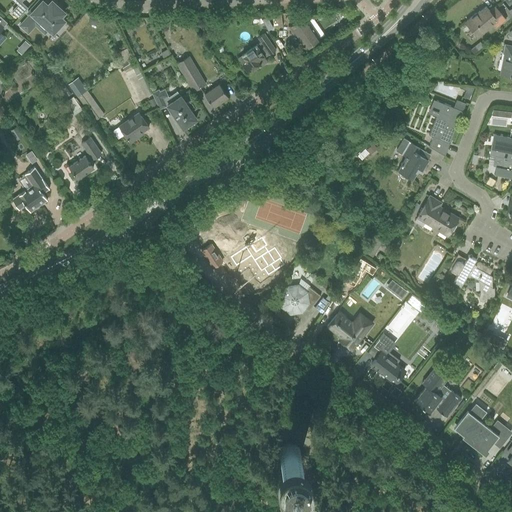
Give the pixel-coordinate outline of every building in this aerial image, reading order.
[(29,15),(20,25),(28,33),(35,25),(39,20),(48,29),(50,27),(54,31),(64,20),(60,17),(64,12),(51,1),(49,3),(47,5),(41,0),(39,0),(31,9),(33,10),(29,15)] [(19,17),(27,8),(21,2),(12,11),(19,17)] [(495,29),(506,20),(495,7),(490,11),(486,7),(480,11),(479,11),(480,12),(477,14),(476,13),(465,22),(478,37),(492,25),(495,29)] [(296,35),(305,49),(319,39),(303,15),(288,26),(294,36),(296,35)] [(88,18),(88,21),(89,23),(91,25),(94,25),(96,23),(96,20),(95,18),(93,16),(91,16),(88,18)] [(267,17),(262,19),(268,31),(273,28),(267,17)] [(246,61),(242,65),(247,73),(260,64),(266,60),(264,57),(269,54),(269,55),(275,50),(264,33),(258,38),(261,42),(242,55),(246,61)] [(475,45),(470,49),(474,54),(479,51),(475,45)] [(504,53),(505,53),(501,74),(511,76),(511,46),(505,45),(504,53)] [(167,49),(160,53),(164,59),(170,55),(167,49)] [(51,51),(47,54),(53,61),(58,58),(52,50),(51,51)] [(151,94),(137,67),(138,66),(132,57),(120,65),(126,73),(139,100),(151,94)] [(177,64),(193,91),(205,84),(189,57),(177,64)] [(78,78),(68,84),(75,94),(77,97),(87,90),(85,87),(78,78)] [(228,97),(219,84),(204,94),(213,107),(228,97)] [(180,96),(172,101),(168,96),(164,88),(159,91),(159,89),(151,92),(159,109),(167,105),(173,113),(172,113),(176,120),(177,120),(183,128),(186,125),(188,127),(194,123),(192,121),(196,119),(191,111),(197,108),(191,99),(185,103),(180,96)] [(87,90),(77,97),(94,121),(104,114),(87,90)] [(73,97),(65,102),(74,115),(82,110),(73,97)] [(154,98),(148,101),(151,108),(157,105),(154,98)] [(462,111),(436,101),(433,99),(428,113),(436,116),(429,135),(433,136),(429,147),(444,156),(462,111)] [(119,126),(112,130),(118,139),(125,134),(130,142),(138,137),(137,135),(142,131),(149,127),(138,112),(119,126)] [(401,117),(398,126),(403,128),(406,119),(401,117)] [(16,127),(10,130),(16,141),(22,137),(16,127)] [(494,175),(511,178),(511,175),(511,137),(493,134),(489,155),(504,158),(502,168),(495,167),(494,175)] [(101,153),(90,137),(80,143),(87,154),(85,155),(85,154),(68,166),(77,178),(93,168),(88,161),(92,159),(101,153)] [(421,149),(409,142),(403,138),(395,151),(402,155),(405,157),(397,171),(412,180),(419,170),(422,172),(429,161),(417,154),(421,149)] [(373,144),(367,149),(371,154),(377,148),(373,144)] [(31,150),(25,154),(31,163),(37,159),(31,150)] [(25,205),(30,212),(47,200),(43,193),(49,189),(34,167),(24,174),(32,185),(11,199),(19,209),(25,205)] [(429,196),(416,218),(447,236),(458,218),(449,213),(449,215),(442,210),(443,209),(438,206),(440,203),(429,196)] [(413,215),(419,204),(416,202),(409,213),(413,215)] [(373,236),(364,251),(373,256),(381,240),(373,236)] [(234,252),(229,255),(230,256),(230,257),(236,266),(251,256),(261,271),(262,273),(266,271),(268,275),(284,265),(281,261),(283,260),(276,249),(270,253),(266,249),(269,247),(263,239),(261,240),(258,242),(255,238),(254,239),(245,245),(246,247),(235,253),(234,252)] [(222,262),(210,244),(201,250),(213,268),(222,262)] [(457,255),(448,272),(456,277),(453,282),(461,286),(468,274),(478,280),(478,281),(479,282),(478,289),(479,291),(479,293),(479,295),(479,299),(479,300),(481,301),(483,301),(485,300),(487,298),(490,298),(492,298),(494,295),(494,294),(494,288),(492,288),(492,276),(490,274),(492,270),(479,263),(478,263),(477,263),(477,264),(476,264),(475,267),(473,266),(476,260),(468,255),(465,260),(457,255)] [(290,313),(301,312),(305,308),(309,311),(320,296),(309,287),(306,291),(298,285),(287,286),(280,295),(281,306),(290,313)] [(400,289),(395,295),(401,299),(406,293),(400,289)] [(412,293),(405,301),(410,305),(417,296),(412,293)] [(338,310),(327,325),(341,336),(346,340),(343,343),(352,350),(368,329),(355,319),(352,322),(344,316),(345,315),(338,310)] [(488,331),(484,339),(496,345),(503,349),(507,340),(500,336),(488,331)] [(377,340),(367,352),(375,359),(371,364),(373,366),(372,366),(375,368),(375,367),(376,369),(378,371),(379,370),(394,383),(404,370),(396,364),(399,360),(389,351),(387,354),(380,349),(383,345),(389,338),(383,333),(377,340)] [(215,347),(226,355),(231,349),(220,341),(215,347)] [(498,361),(493,367),(497,370),(502,364),(498,361)] [(425,385),(414,399),(430,411),(435,404),(437,406),(436,408),(446,416),(461,398),(443,384),(448,377),(435,366),(422,382),(425,385)] [(468,411),(467,410),(453,427),(455,428),(463,435),(461,436),(462,437),(463,435),(485,452),(487,449),(492,442),(498,447),(499,448),(510,434),(502,428),(496,436),(489,431),(491,427),(490,428),(479,420),(486,411),(475,403),(468,411)] [(290,465),(292,465),(293,465),(294,464),(295,463),(297,463),(297,462),(298,461),(299,460),(299,459),(300,458),(300,457),(300,456),(300,454),(300,453),(300,452),(300,450),(299,449),(298,448),(297,447),(296,446),(295,445),(294,445),(293,444),(291,444),(290,444),(288,444),(287,444),(286,444),(285,445),(284,446),(283,446),(282,447),(281,449),(280,450),(279,452),(279,453),(279,454),(279,458),(280,460),(283,463),(286,465),(290,465)]
